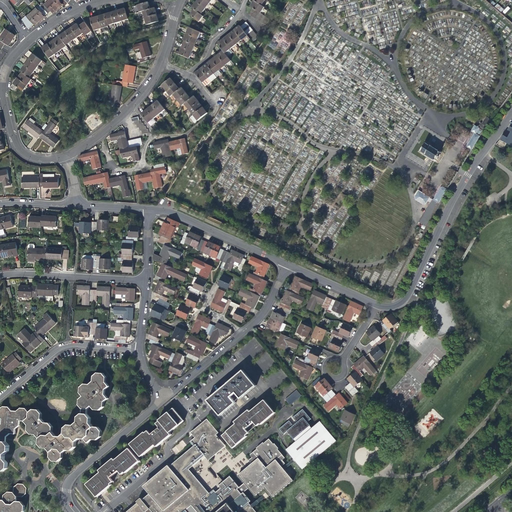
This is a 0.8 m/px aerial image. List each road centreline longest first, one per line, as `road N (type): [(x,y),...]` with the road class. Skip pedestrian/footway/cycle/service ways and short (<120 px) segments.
road 1 (residential): [(511,112),(450,209),(404,303),(379,305),(285,262)]
road 2 (residential): [(167,396),(250,327),(285,262)]
road 3 (residential): [(167,396),(73,473),(64,491),(70,508)]
road 4 (residential): [(0,394),(64,341),(137,348)]
road 5 (residential): [(103,147),(115,167),(130,170),(153,136),(184,134),(215,105)]
road 6 (residential): [(0,276),(149,280)]
road 7 (residential): [(285,262),(150,210)]
road 8 (residential): [(67,155),(29,157),(16,147),(3,73)]
